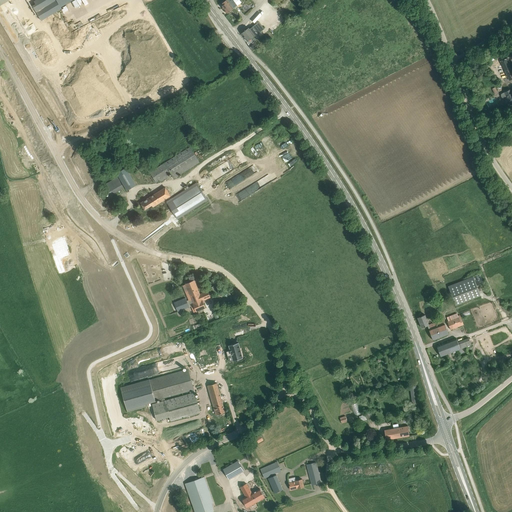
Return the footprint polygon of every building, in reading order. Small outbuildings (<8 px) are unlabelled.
[(35,0),(34,1),(35,4),(32,6),(41,21),(62,8),(61,7),(73,0),(35,0)] [(224,9),(226,8),(228,6),(227,6),(234,1),(233,0),(225,0),(222,3),(223,5),(222,6),(224,9)] [(224,9),(227,13),(234,8),(241,2),(239,0),(233,0),(234,1),(227,6),(228,6),(226,8),(224,9)] [(249,28),(242,33),(248,41),(260,32),(264,29),(259,22),(250,29),(249,28)] [(248,43),(253,50),(258,46),(252,40),(248,43)] [(505,98),(508,104),(507,104),(508,106),(509,105),(509,106),(511,104),(511,103),(511,93),(510,90),(505,92),(502,94),(502,96),(503,97),(505,98)] [(199,162),(190,147),(150,172),(156,182),(160,180),(161,181),(170,175),(169,174),(171,173),(174,178),(199,162)] [(117,173),(127,190),(136,185),(126,168),(117,173)] [(208,200),(198,182),(167,202),(177,219),(208,200)] [(145,210),(147,208),(152,205),(153,207),(171,195),(166,187),(141,203),(145,210)] [(185,284),(197,312),(206,308),(203,301),(211,297),(208,291),(200,294),(195,283),(197,282),(199,281),(197,274),(189,278),(190,282),(185,284)] [(473,276),(465,280),(448,286),(455,304),(480,294),(473,276)] [(174,303),(178,312),(189,307),(186,298),(174,303)] [(451,329),(462,325),(463,324),(460,315),(458,316),(457,313),(447,317),(449,321),(448,321),(451,329)] [(422,328),(427,325),(430,324),(425,314),(418,317),(422,328)] [(443,319),(430,324),(427,325),(429,329),(433,340),(434,340),(449,334),(443,319)] [(458,342),(457,339),(440,345),(438,346),(437,346),(441,356),(442,356),(471,345),(469,338),(458,342)] [(239,342),(229,345),(233,361),(243,358),(239,342)] [(121,388),(127,410),(128,412),(149,406),(148,402),(189,390),(190,393),(166,400),(165,398),(161,399),(161,402),(152,404),(156,415),(157,420),(170,417),(171,421),(200,413),(188,370),(121,388)] [(217,383),(208,385),(216,415),(225,412),(217,383)] [(412,403),(417,402),(419,402),(419,399),(417,386),(410,387),(412,400),(412,403)] [(351,405),(355,416),(360,414),(356,403),(351,405)] [(409,436),(408,426),(385,430),(386,440),(409,436)] [(238,462),(224,470),(229,478),(243,470),(238,462)] [(265,478),(281,471),(277,462),(261,469),(265,478)] [(312,485),(314,484),(321,482),(316,462),(307,465),(312,485)] [(283,489),(277,475),(268,479),(275,493),(283,489)] [(205,477),(186,483),(195,511),(214,511),(211,503),(214,503),(205,477)] [(304,487),(302,479),(296,480),(296,481),(289,482),(291,490),(298,488),(304,487)] [(246,497),(242,499),(247,508),(265,497),(260,489),(252,493),(246,484),(240,487),(246,497)]
